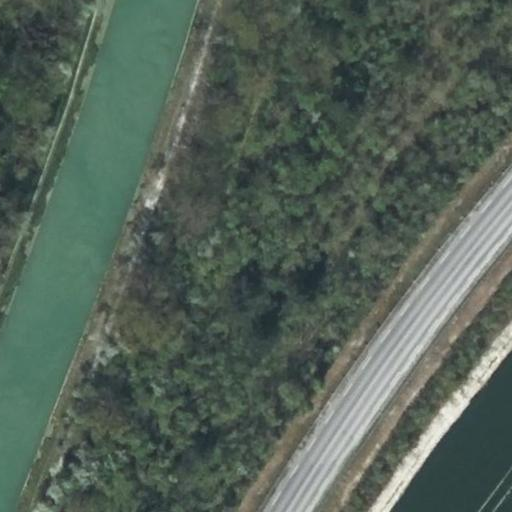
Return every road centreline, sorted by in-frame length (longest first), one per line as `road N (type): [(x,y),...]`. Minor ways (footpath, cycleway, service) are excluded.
road 1 (primary): [(286,511),(382,366),(511,197)]
road 2 (track): [(83,0),(44,163),(0,276)]
